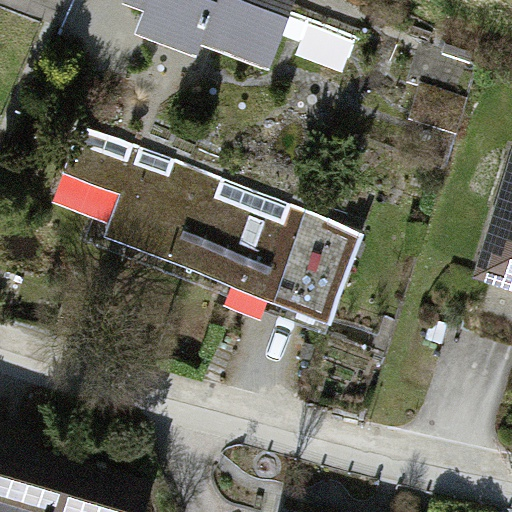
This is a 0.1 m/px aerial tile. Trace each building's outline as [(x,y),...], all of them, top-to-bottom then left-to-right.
[(283,0),(123,0),(122,5),(261,59),(283,0)] [(282,53),(349,68),(358,28),(291,13),(282,53)] [(364,233),(83,120),(43,221),(323,334),(364,233)] [(511,163),(483,270),(511,277),(511,163)] [(0,438),(0,511),(123,511),(134,477),(0,438)]
